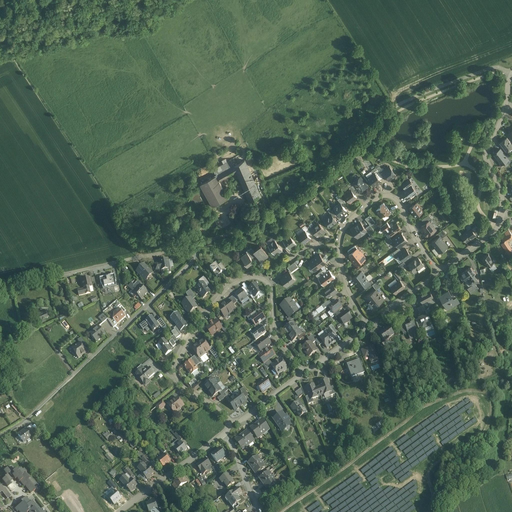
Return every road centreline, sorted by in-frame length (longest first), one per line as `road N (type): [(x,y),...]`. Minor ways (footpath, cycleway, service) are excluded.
road 1 (residential): [(204,242),(245,230),(303,197),(405,100),(486,68),(511,68)]
road 2 (residential): [(229,422),(177,382),(172,364),(220,288),(244,274),(265,279),(276,334),(304,370)]
road 3 (residential): [(204,242),(37,409),(0,433)]
road 4 (track): [(145,255),(11,49)]
road 5 (residential): [(0,286),(204,242)]
road 6 (residential): [(340,240),(350,217),(382,194),(396,196),(439,269)]
road 7 (residential): [(121,511),(222,429)]
